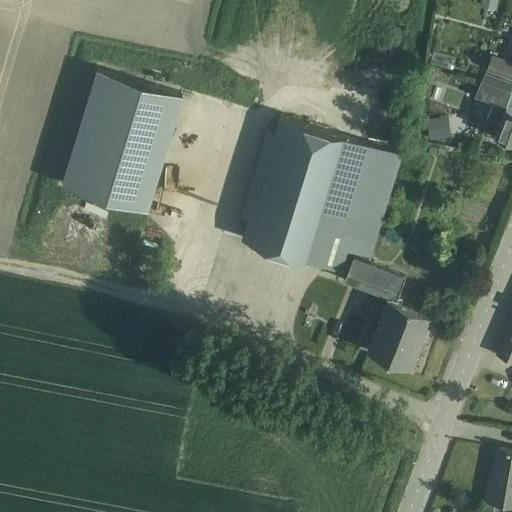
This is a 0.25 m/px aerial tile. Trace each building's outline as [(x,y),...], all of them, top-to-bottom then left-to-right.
[(487,68),(511,77),(511,60),(492,54),(487,68)] [(96,66),(96,67),(99,68),(65,182),(61,181),(61,182),(146,208),(146,207),(143,206),(178,91),(181,92),(96,66)] [(483,129),(499,135),(511,139),(511,108),(506,106),(511,91),(511,90),(510,90),(511,84),(511,80),(485,71),(482,79),(481,79),(475,96),(493,103),(483,129)] [(444,133),(463,131),(461,109),(442,111),(444,133)] [(402,151),(281,114),(275,134),(267,132),(242,215),(250,217),(244,237),(342,267),(348,247),(371,254),(402,151)] [(389,295),(380,318),(368,348),(414,366),(435,314),(397,299),(406,275),(353,254),(344,277),(389,295)] [(511,317),(498,351),(511,357),(511,317)] [(487,499),(507,503),(511,503),(511,448),(499,446),(494,474),(491,474),(487,499)]
